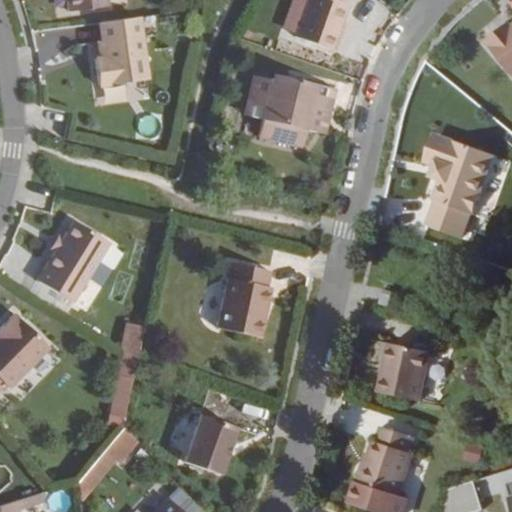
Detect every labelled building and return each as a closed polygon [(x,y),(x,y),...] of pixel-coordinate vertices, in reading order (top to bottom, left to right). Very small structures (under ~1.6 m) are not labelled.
[(64,0),(66,12),(107,6),(105,0),(64,0)] [(331,51),(347,4),(344,3),(335,0),(306,0),(299,20),(293,35),(293,37),(331,51)] [(279,30),(293,35),(299,20),(285,14),(279,30)] [(98,88),(145,79),(137,17),(97,22),(100,43),(102,59),(97,60),(93,60),(98,88)] [(502,28),(505,31),(511,26),(508,23),(502,28)] [(485,41),(511,73),(511,25),(511,26),(505,31),(502,28),(485,41)] [(252,95),(247,117),(260,120),(256,137),(301,147),(305,130),(314,132),(319,110),(327,112),(333,89),(273,74),(271,79),(252,75),(248,94),(252,95)] [(119,87),(96,90),(98,105),(121,102),(119,87)] [(247,117),(252,95),(248,94),(242,115),(247,117)] [(322,134),(327,112),(319,110),(314,132),(322,134)] [(426,225),(462,238),(471,214),(473,215),(494,155),(438,135),(427,164),(435,166),(443,169),(440,180),(433,200),(435,201),(426,225)] [(440,180),(443,169),(435,166),(431,177),(440,180)] [(70,303),(108,243),(72,220),(61,238),(56,235),(48,249),(52,252),(35,280),(70,303)] [(214,328),(258,337),(269,287),(265,287),(268,271),(228,261),(214,328)] [(386,306),(391,291),(382,288),(377,303),(384,305),(386,306)] [(0,382),(7,390),(48,349),(12,313),(0,325),(0,382)] [(421,401),(432,351),(388,342),(378,392),(421,401)] [(122,418),(131,378),(119,375),(110,416),(122,418)] [(218,475),(235,428),(198,414),(181,462),(218,475)] [(95,499),(139,437),(123,426),(79,487),(95,499)] [(401,511),(406,497),(399,495),(413,453),(410,452),(415,437),(381,426),(376,441),(373,440),(360,482),(354,481),(344,511),(401,511)] [(446,490),(442,511),(473,511),(481,510),(472,482),(446,490)] [(17,500),(19,510),(43,502),(40,493),(17,500)] [(150,511),(179,511),(164,498),(150,511)] [(0,511),(19,511),(19,510),(17,500),(0,506),(0,511)]
